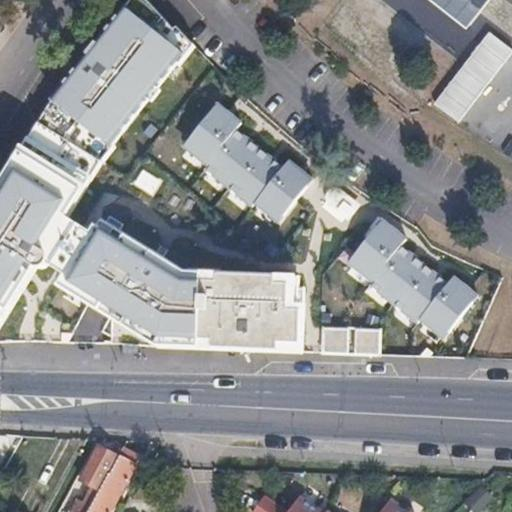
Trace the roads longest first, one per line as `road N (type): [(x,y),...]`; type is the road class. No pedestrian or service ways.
road 1 (secondary): [(511,421),(204,404)]
road 2 (secondary): [(204,404),(112,385),(0,381)]
road 3 (secondary): [(0,415),(111,417),(204,404)]
